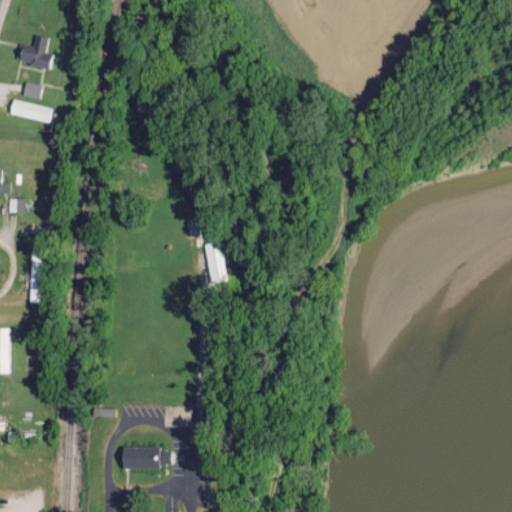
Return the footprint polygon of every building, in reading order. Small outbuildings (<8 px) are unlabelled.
[(31,45),(20,42),(16,59),(48,68),(52,54),(43,51),(47,37),(34,33),(31,45)] [(37,97),(40,84),(24,81),(21,94),(37,97)] [(8,114),(48,120),(50,105),(10,100),(8,114)] [(7,198),(7,211),(23,212),(24,198),(7,198)] [(202,244),(209,282),(225,279),(218,241),(202,244)] [(38,301),(40,255),(29,254),(27,301),(38,301)] [(0,371),(8,372),(8,327),(0,327),(0,371)] [(127,446),(163,446),(163,451),(168,451),(168,463),(163,463),(163,467),(128,467),(127,446)]
